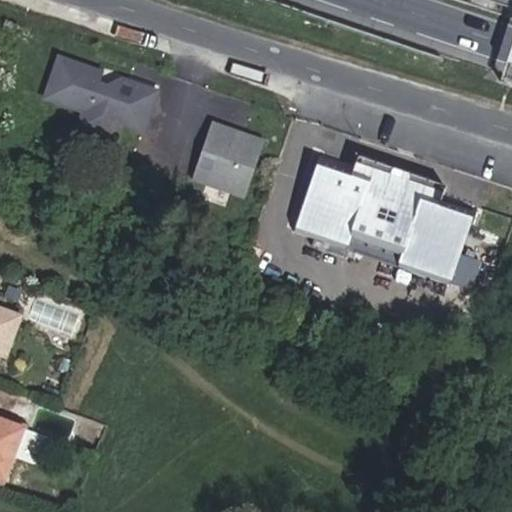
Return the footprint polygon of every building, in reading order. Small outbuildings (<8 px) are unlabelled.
[(133,117),(153,124),(163,94),(136,85),(134,89),(121,85),(112,89),(103,86),(107,75),(64,60),(50,102),(88,115),(92,116),(90,121),(94,131),(111,136),(121,132),(124,121),(133,117)] [(136,85),(107,75),(103,86),(112,89),(121,85),(134,89),(136,85)] [(126,128),(149,136),(153,124),(133,117),(124,121),(121,132),(111,136),(94,131),(90,121),(92,116),(88,115),(82,130),(120,143),(126,128)] [(199,176),(251,194),(268,143),(237,132),(235,137),(215,130),(199,176)] [(408,186),(390,180),(393,172),(358,161),(355,168),(321,156),(295,233),(450,286),(476,209),(442,198),(445,190),(410,177),(408,186)] [(393,172),(390,180),(408,186),(410,177),(393,172)] [(20,317),(0,309),(0,354),(5,357),(20,317)] [(0,487),(22,430),(0,421),(0,487)]
